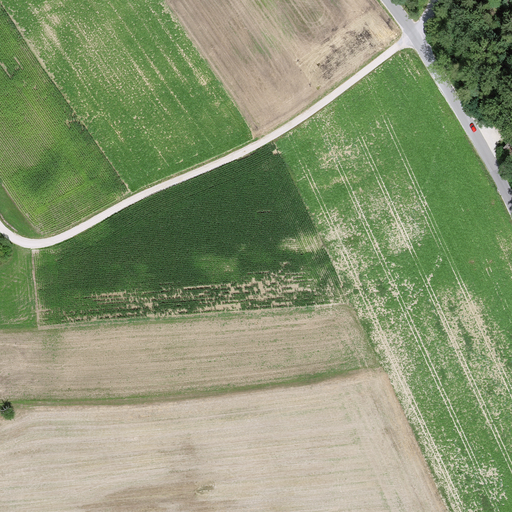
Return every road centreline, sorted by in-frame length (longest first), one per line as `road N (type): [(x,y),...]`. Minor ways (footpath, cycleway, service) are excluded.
road 1 (track): [(0,224),(37,246),(262,142),(414,35),(437,0)]
road 2 (unclassified): [(511,202),(387,0)]
